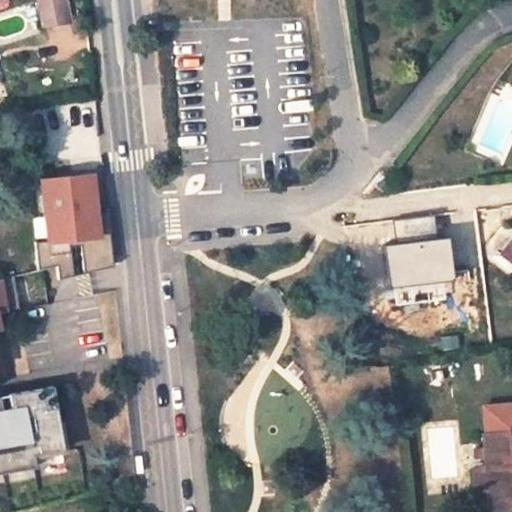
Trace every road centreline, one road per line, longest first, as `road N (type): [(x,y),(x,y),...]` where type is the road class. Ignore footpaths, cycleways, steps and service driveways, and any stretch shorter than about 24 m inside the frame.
road 1 (tertiary): [(167,511),(137,218)]
road 2 (residential): [(137,218),(322,197),(344,181),(356,157)]
road 3 (tertiary): [(137,218),(115,0)]
road 4 (residential): [(356,157),(466,42),(511,17)]
road 5 (residential): [(356,157),(326,0)]
